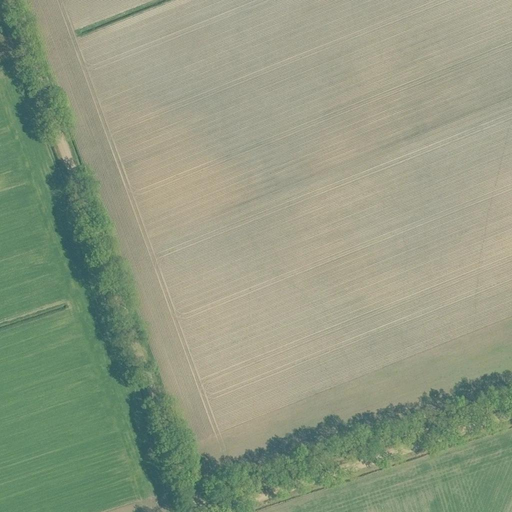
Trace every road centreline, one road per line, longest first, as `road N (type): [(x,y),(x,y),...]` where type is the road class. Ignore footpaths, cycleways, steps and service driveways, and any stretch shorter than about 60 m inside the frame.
road 1 (track): [(213,511),(194,508),(7,0)]
road 2 (track): [(511,413),(215,511)]
